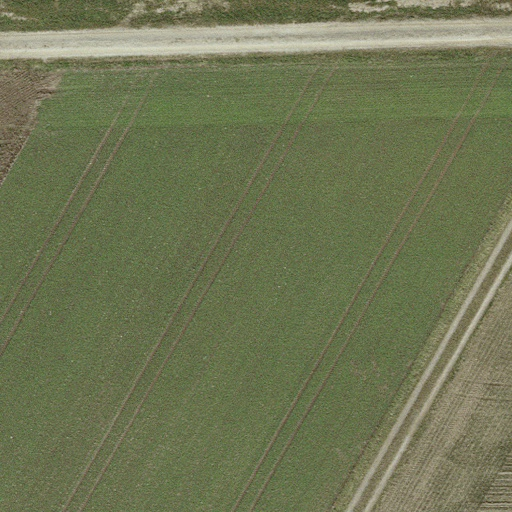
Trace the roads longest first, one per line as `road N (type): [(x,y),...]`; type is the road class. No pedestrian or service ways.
road 1 (track): [(0,50),(511,38)]
road 2 (track): [(511,249),(364,511)]
